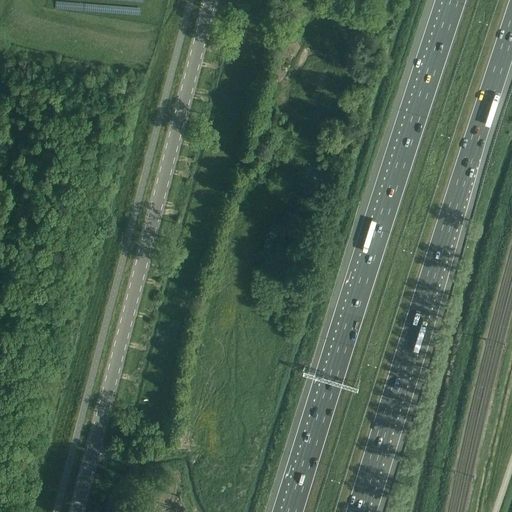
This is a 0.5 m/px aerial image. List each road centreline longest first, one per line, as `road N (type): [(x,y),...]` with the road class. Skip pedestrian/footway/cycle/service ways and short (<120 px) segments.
road 1 (motorway): [(455,0),(291,511)]
road 2 (tertiary): [(76,511),(209,0)]
road 3 (motorway): [(357,511),(511,26)]
road 4 (unknown): [(91,451),(140,460),(176,451),(200,316),(257,120)]
road 5 (track): [(433,511),(469,341)]
